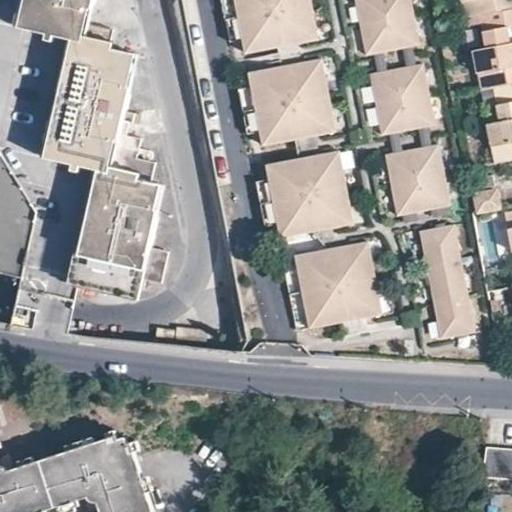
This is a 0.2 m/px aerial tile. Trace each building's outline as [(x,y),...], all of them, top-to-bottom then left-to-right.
[(111,29),(83,22),(88,0),(93,1),(93,0),(0,0),(0,270),(12,274),(25,276),(28,264),(55,270),(68,274),(80,277),(134,290),(136,276),(145,245),(149,246),(158,213),(153,212),(160,181),(150,179),(154,160),(129,153),(134,137),(115,132),(125,93),(121,92),(129,53),(106,48),(111,29)] [(218,0),(223,23),(236,21),(231,0),(218,0)] [(315,40),(307,0),(231,0),(236,21),(240,44),(243,55),(275,48),(315,40)] [(350,0),(361,55),(414,45),(406,0),(350,0)] [(511,0),(454,0),(457,18),(474,16),(511,9),(511,0)] [(511,9),(474,16),(479,47),(469,49),(475,91),(486,89),(511,83),(511,41),(511,42),(508,27),(511,26),(511,9)] [(236,21),(223,23),(227,45),(240,44),(236,21)] [(261,144),(292,139),(331,131),(319,62),(279,70),(246,75),(249,90),(253,111),(258,133),(261,144)] [(376,135),(429,126),(417,64),(364,73),(376,135)] [(511,83),(486,89),(492,121),(481,122),(488,164),(511,158),(511,83)] [(240,113),(253,111),(249,90),(236,92),(240,113)] [(253,111),(240,113),(244,135),(258,133),(253,111)] [(433,146),(380,155),(390,212),(443,202),(433,146)] [(275,233),(306,227),(347,220),(334,150),(296,157),(262,162),(265,178),(268,198),(273,219),(275,233)] [(256,201),(268,198),(265,178),(252,180),(256,201)] [(470,193),(473,209),(495,205),(492,188),(470,193)] [(268,198),(256,201),(259,221),(273,219),(268,198)] [(497,253),(510,251),(511,261),(511,210),(491,214),(497,253)] [(466,332),(465,325),(446,225),(411,231),(413,244),(423,297),(430,337),(466,332)] [(325,246),(292,252),(305,325),(377,312),(363,239),(325,246)] [(149,246),(145,245),(136,276),(159,280),(166,250),(149,246)] [(28,264),(25,276),(23,284),(19,300),(14,322),(40,327),(67,331),(72,310),(75,297),(80,277),(68,274),(55,270),(28,264)] [(106,430),(108,436),(117,433),(114,427),(106,430)] [(34,461),(21,466),(9,470),(3,464),(0,463),(0,511),(31,511),(37,510),(46,507),(87,493),(93,499),(100,501),(103,511),(153,511),(146,489),(142,474),(133,447),(130,448),(127,438),(125,434),(118,436),(117,433),(108,436),(94,441),(81,445),(34,461)] [(79,439),(81,445),(94,441),(92,434),(79,439)] [(137,436),(127,438),(130,448),(133,447),(139,445),(137,436)] [(511,455),(483,453),(481,484),(511,485),(511,455)] [(18,459),(21,466),(34,461),(32,454),(18,459)] [(149,472),(142,474),(146,489),(153,486),(149,472)]
